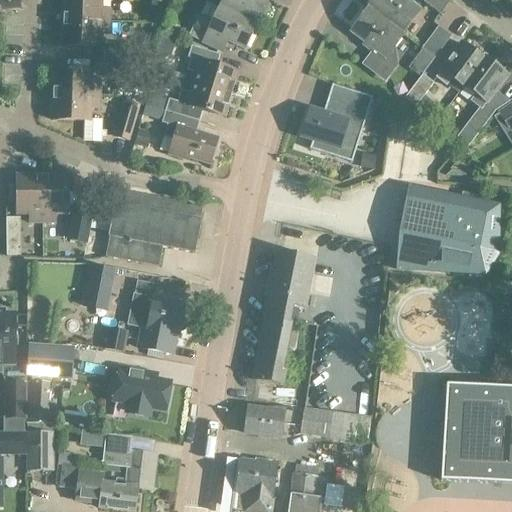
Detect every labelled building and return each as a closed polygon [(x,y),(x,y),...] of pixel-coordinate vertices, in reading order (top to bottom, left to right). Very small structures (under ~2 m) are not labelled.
[(62,0),(62,21),(109,22),(109,10),(99,9),(99,0),(62,0)] [(222,0),(219,7),(255,24),(266,0),(222,0)] [(401,34),(401,33),(418,12),(402,0),(373,0),(367,9),(369,10),(401,34)] [(243,50),(255,24),(219,7),(212,22),(198,15),(188,36),(221,52),(226,41),(243,50)] [(369,10),(352,32),(386,58),(403,35),(401,33),(401,34),(369,10)] [(109,22),(62,21),(61,46),(98,47),(99,35),(108,35),(109,22)] [(438,27),(421,48),(433,58),(451,37),(438,27)] [(464,86),(483,61),(461,44),(435,79),(446,87),(451,80),(462,88),(464,86)] [(104,47),(103,60),(125,61),(139,61),(150,61),(150,49),(104,47)] [(196,74),(193,84),(230,95),(236,73),(215,67),(219,55),(190,47),(187,59),(189,59),(186,71),(196,74)] [(155,53),(152,63),(163,66),(166,56),(155,53)] [(484,59),(483,61),(464,86),(475,94),(469,101),(479,108),(456,138),(468,146),(495,110),(505,104),(493,95),(507,76),(496,68),(497,66),(488,60),(487,61),(484,59)] [(150,61),(139,61),(125,61),(103,60),(103,62),(94,62),(94,74),(139,75),(139,69),(150,69),(150,61)] [(52,95),(99,96),(99,83),(89,83),(90,71),(52,70),(52,95)] [(161,88),(164,76),(154,73),(151,86),(161,88)] [(422,76),(404,99),(415,107),(433,84),(422,76)] [(223,117),(230,95),(193,84),(190,94),(180,91),(176,102),(168,100),(164,111),(199,122),(202,110),(223,117)] [(98,109),(99,96),(52,95),(51,120),(84,121),(88,121),(89,109),(98,109)] [(128,144),(139,106),(123,102),(112,139),(128,144)] [(511,103),(497,113),(508,131),(511,128),(511,103)] [(356,133),(362,114),(334,105),(330,117),(309,110),(301,137),(339,149),(345,130),(356,133)] [(199,122),(164,111),(161,123),(166,125),(162,136),(173,140),(168,154),(182,158),(183,156),(209,164),(211,158),(215,155),(217,147),(215,143),(216,140),(195,134),(199,122)] [(88,121),(84,121),(83,138),(86,141),(98,142),(99,129),(88,121)] [(42,223),(41,176),(16,177),(16,214),(29,214),(29,223),(42,223)] [(66,176),(41,176),(42,223),(54,223),(54,213),(67,213),(66,176)] [(471,194),(461,194),(460,199),(407,188),(397,255),(396,270),(484,276),(495,254),(498,207),(470,201),(471,194)] [(109,213),(97,256),(157,267),(161,248),(194,254),(200,220),(199,220),(201,207),(117,191),(115,204),(114,204),(112,214),(109,213)] [(74,206),(68,240),(85,243),(91,209),(74,206)] [(19,257),(19,220),(6,220),(6,257),(19,257)] [(379,248),(370,246),(359,293),(369,295),(379,248)] [(251,379),(284,386),(287,372),(282,371),(291,329),(297,330),(301,309),(305,310),(315,261),(276,253),(263,318),(264,318),(251,379)] [(106,315),(115,272),(90,267),(81,309),(106,315)] [(182,333),(186,331),(187,324),(185,321),(181,318),(183,306),(156,301),(159,287),(138,283),(133,307),(150,311),(147,329),(141,327),(137,348),(172,355),(176,334),(178,335),(178,334),(182,333)] [(486,325),(487,285),(406,283),(405,312),(397,312),(396,344),(426,345),(427,320),(447,321),(447,330),(456,330),(455,375),(468,375),(470,325),(486,325)] [(3,311),(0,310),(0,373),(2,373),(1,363),(13,363),(13,315),(3,315),(3,311)] [(108,331),(104,350),(120,353),(124,334),(108,331)] [(511,336),(502,336),(492,335),(492,340),(491,350),(511,351),(511,336)] [(26,379),(71,382),(73,350),(28,347),(26,379)] [(394,473),(427,474),(431,349),(398,348),(394,473)] [(163,410),(168,384),(138,378),(133,404),(132,410),(147,413),(148,407),(163,410)] [(6,419),(24,419),(24,384),(6,384),(6,419)] [(48,425),(49,385),(28,384),(26,424),(48,425)] [(511,389),(446,386),(440,482),(493,485),(493,480),(511,480),(511,389)] [(370,419),(290,407),(289,417),(302,419),(299,434),(367,444),(370,419)] [(280,438),(283,413),(248,408),(244,434),(280,438)] [(0,455),(25,455),(25,434),(0,434),(0,455)] [(53,435),(27,435),(27,471),(53,471),(53,435)] [(125,469),(124,480),(125,480),(125,481),(125,487),(137,489),(151,491),(155,455),(128,452),(130,438),(104,435),(101,466),(125,469)] [(269,511),(276,463),(256,460),(255,464),(241,462),(235,510),(245,511),(269,511)] [(321,511),(325,480),(316,479),(317,468),(294,465),(290,495),(287,494),(284,511),(321,511)] [(125,480),(124,480),(115,479),(114,485),(101,484),(102,476),(77,473),(74,501),(95,503),(95,499),(99,500),(98,508),(130,511),(133,511),(137,489),(125,487),(125,481),(125,480)]
